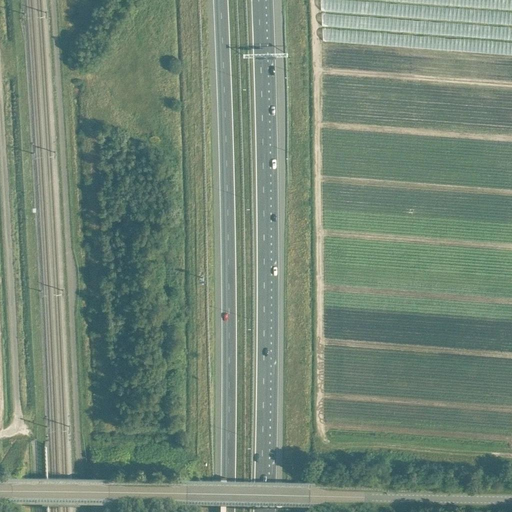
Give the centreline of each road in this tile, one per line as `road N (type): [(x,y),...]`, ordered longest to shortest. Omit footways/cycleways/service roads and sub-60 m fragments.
road 1 (motorway): [(219,0),(227,511)]
road 2 (motorway): [(260,511),(258,0)]
road 3 (track): [(0,436),(10,435),(15,408),(0,130)]
road 4 (unclassified): [(0,491),(315,496)]
road 5 (unclassified): [(511,499),(315,496)]
